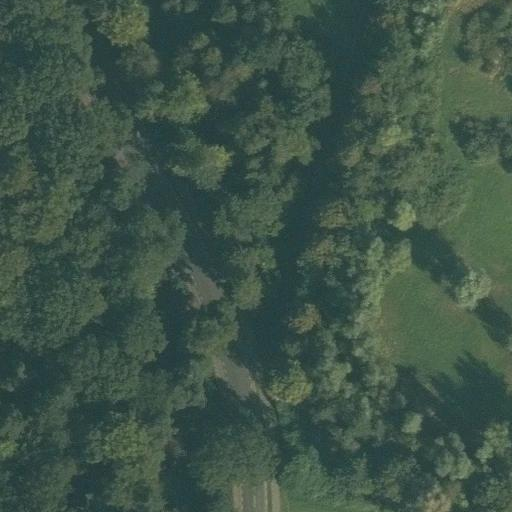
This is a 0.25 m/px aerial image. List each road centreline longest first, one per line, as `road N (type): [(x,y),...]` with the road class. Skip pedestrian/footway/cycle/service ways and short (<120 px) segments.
road 1 (tertiary): [(45,0),(217,308),(244,406),(253,511)]
road 2 (track): [(364,0),(244,406)]
